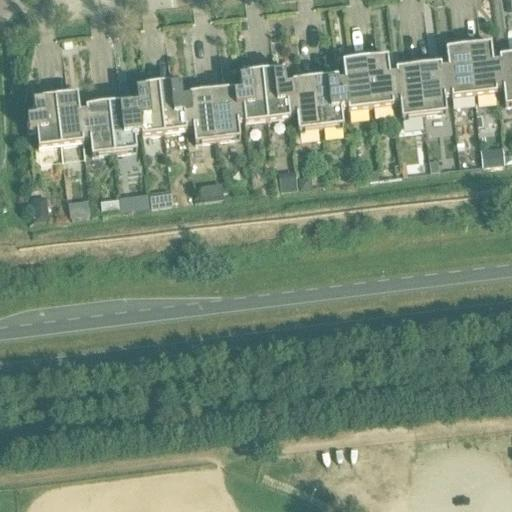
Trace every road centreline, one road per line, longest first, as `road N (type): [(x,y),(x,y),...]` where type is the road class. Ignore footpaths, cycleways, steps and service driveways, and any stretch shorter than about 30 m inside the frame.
road 1 (primary): [(0,375),(511,311)]
road 2 (primary): [(511,274),(0,337)]
road 3 (residential): [(36,13),(169,0)]
